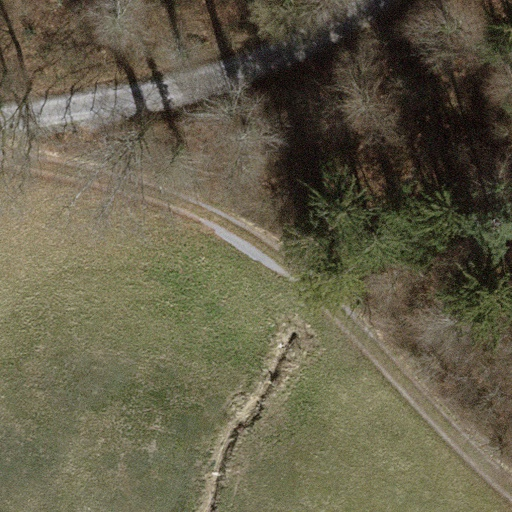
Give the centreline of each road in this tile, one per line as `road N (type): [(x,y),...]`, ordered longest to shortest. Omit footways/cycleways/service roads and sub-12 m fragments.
road 1 (track): [(0,158),(160,190),(225,223),(511,484)]
road 2 (track): [(0,116),(209,74),(306,36),(367,0)]
